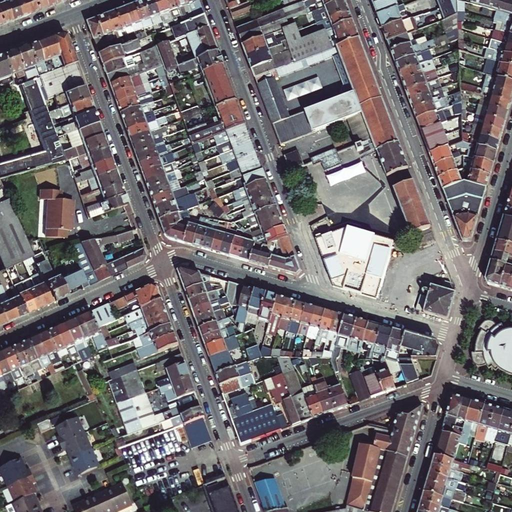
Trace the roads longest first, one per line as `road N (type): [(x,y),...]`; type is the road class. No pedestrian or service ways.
road 1 (residential): [(210,0),(311,267),(310,294)]
road 2 (residential): [(468,285),(357,0)]
road 3 (residential): [(161,264),(71,16)]
road 4 (residential): [(233,461),(439,386)]
road 5 (residential): [(233,461),(161,264)]
road 6 (residential): [(0,339),(161,264)]
road 7 (residential): [(161,264),(188,257),(310,294)]
road 8 (residential): [(468,285),(511,139)]
road 9 (residential): [(310,294),(454,336)]
road 10 (residential): [(403,511),(439,386)]
